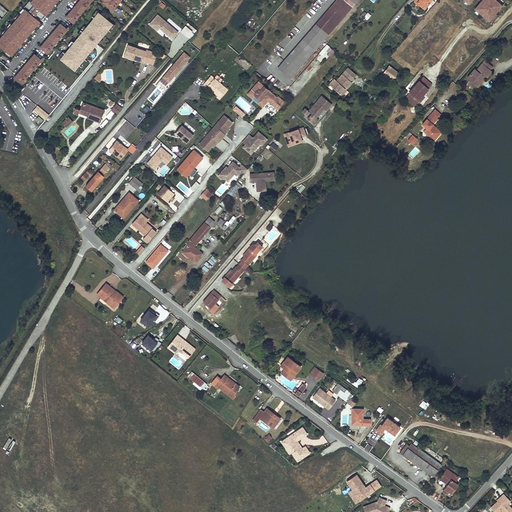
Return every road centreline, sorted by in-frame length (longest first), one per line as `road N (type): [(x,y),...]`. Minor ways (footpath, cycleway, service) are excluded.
road 1 (unclassified): [(0,77),(91,239),(264,380),(446,511)]
road 2 (unknown): [(195,87),(80,221)]
road 3 (track): [(61,269),(0,374)]
